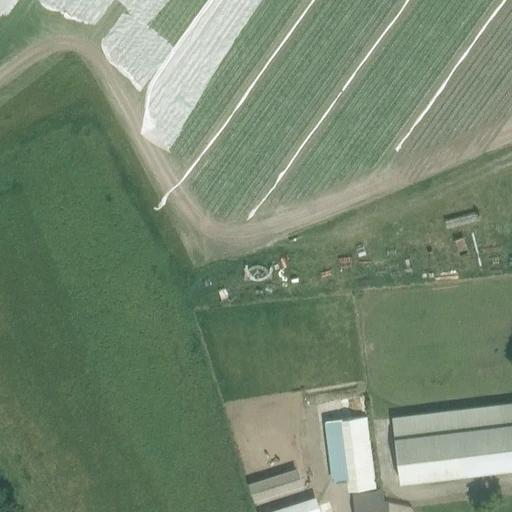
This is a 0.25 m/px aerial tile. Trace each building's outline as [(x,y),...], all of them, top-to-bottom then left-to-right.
[(511,467),(511,401),(393,416),(400,481),(511,467)] [(350,490),(377,487),(367,415),(341,418),(350,490)] [(300,468),(251,478),(255,497),(304,487),(300,468)] [(354,511),(389,511),(389,500),(385,501),(383,489),(352,493),(354,511)] [(260,511),(324,511),(320,496),(260,510),(260,511)]
